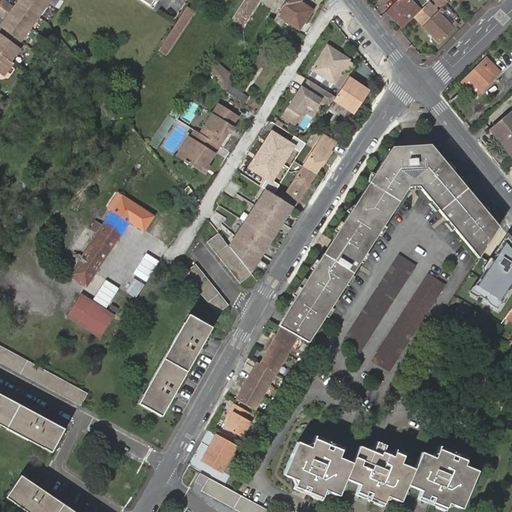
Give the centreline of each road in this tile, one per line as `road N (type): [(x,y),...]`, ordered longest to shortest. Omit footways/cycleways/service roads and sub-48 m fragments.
road 1 (residential): [(424,91),(397,99),(369,132),(266,290),(160,479)]
road 2 (residential): [(170,263),(341,0)]
road 3 (unknown): [(355,378),(378,394),(392,388),(456,279),(456,263),(438,245)]
road 4 (unknown): [(438,245),(422,229),(399,234),(322,353)]
road 5 (unknown): [(438,245),(355,378)]
road 6 (tertiary): [(424,91),(511,198)]
road 7 (residential): [(511,4),(424,91)]
